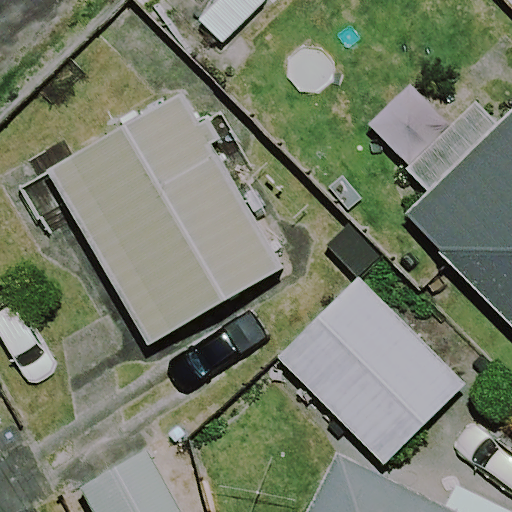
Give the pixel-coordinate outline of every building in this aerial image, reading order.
[(511,0),(487,0),(511,30),(511,0)] [(275,275),(176,103),(42,181),(141,353),(275,275)] [(511,337),(511,112),(400,227),(511,337)] [(459,392),(351,283),(271,362),(378,471),(459,392)] [(171,511),(139,456),(69,498),(78,511),(171,511)] [(417,511),(338,464),(309,511),(417,511)]
